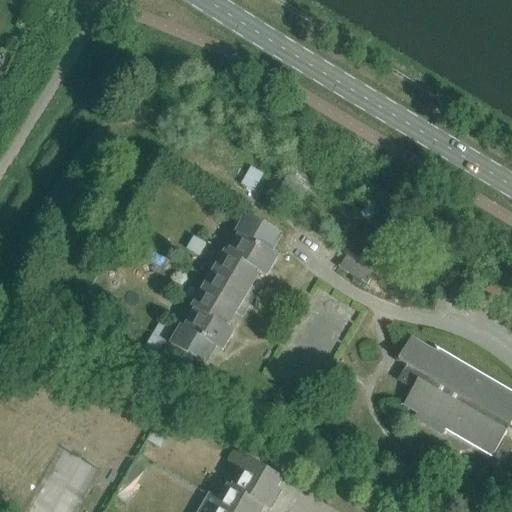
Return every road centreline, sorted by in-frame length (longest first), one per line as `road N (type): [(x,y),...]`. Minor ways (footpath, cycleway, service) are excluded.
road 1 (tertiary): [(511,188),(207,0)]
road 2 (residential): [(511,359),(460,329),(368,300),(296,246)]
road 3 (track): [(0,169),(102,0)]
